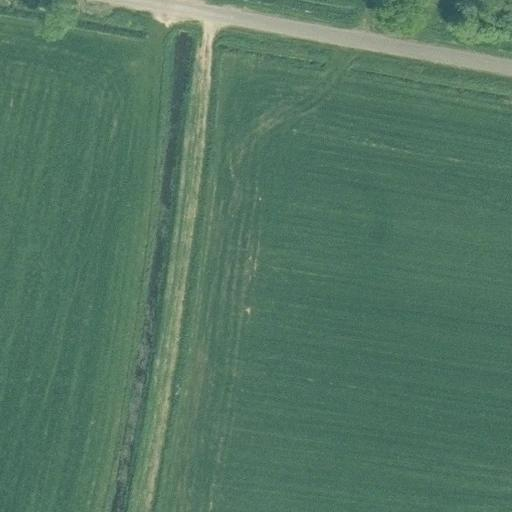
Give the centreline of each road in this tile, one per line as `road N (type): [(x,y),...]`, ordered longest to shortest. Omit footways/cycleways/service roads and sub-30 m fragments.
road 1 (track): [(209,13),(183,260),(143,511)]
road 2 (unclassified): [(511,67),(135,0)]
